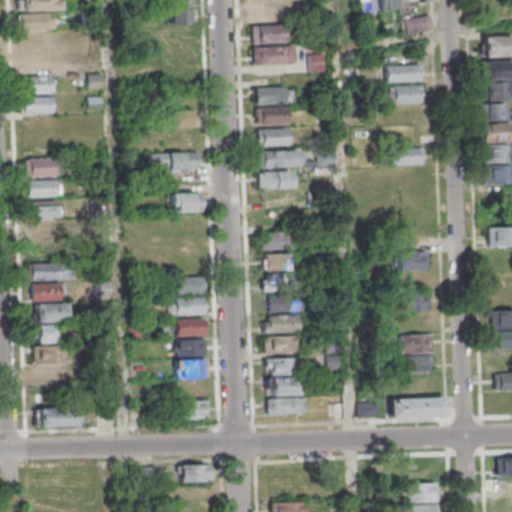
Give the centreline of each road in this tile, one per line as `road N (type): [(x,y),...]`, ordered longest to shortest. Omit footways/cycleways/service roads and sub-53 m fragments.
road 1 (residential): [(469,511),(448,0)]
road 2 (residential): [(235,511),(219,0)]
road 3 (residential): [(511,434),(234,443)]
road 4 (residential): [(234,443),(0,450)]
road 5 (residential): [(5,450),(0,284)]
